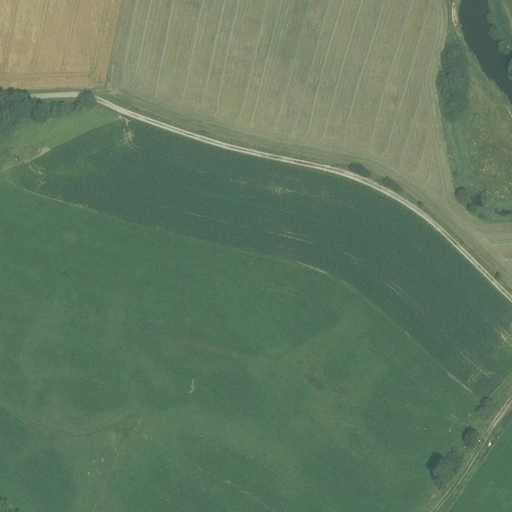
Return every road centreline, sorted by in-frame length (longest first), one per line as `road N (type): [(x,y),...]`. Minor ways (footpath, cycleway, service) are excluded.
road 1 (unclassified): [(0,94),(81,93),(199,133),(352,169),(435,218),(511,296)]
road 2 (track): [(511,392),(422,511)]
